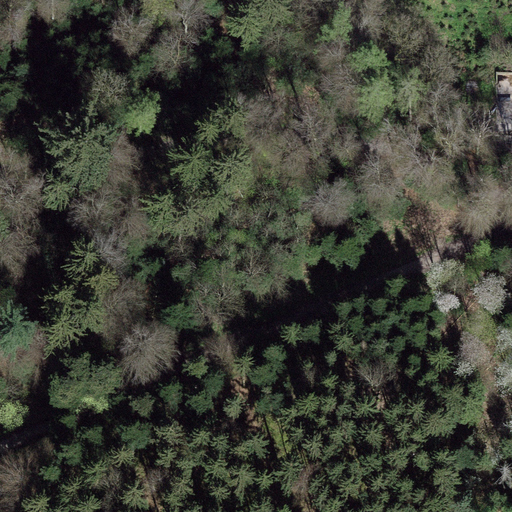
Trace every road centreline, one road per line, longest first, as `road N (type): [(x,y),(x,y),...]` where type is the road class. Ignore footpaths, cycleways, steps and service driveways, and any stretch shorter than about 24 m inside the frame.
road 1 (track): [(511,227),(272,328),(96,426),(0,464)]
road 2 (unknown): [(0,173),(268,134),(404,159),(511,200)]
road 3 (track): [(330,0),(511,180)]
